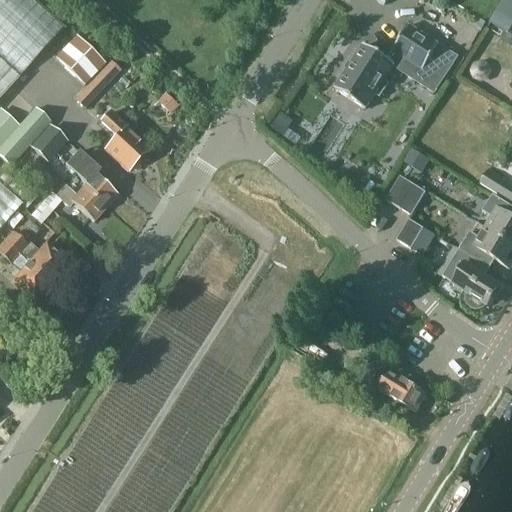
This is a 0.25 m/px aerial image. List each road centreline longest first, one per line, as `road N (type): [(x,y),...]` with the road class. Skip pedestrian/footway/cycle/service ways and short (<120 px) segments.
road 1 (unclassified): [(0,486),(230,125)]
road 2 (track): [(99,511),(264,252),(265,240),(189,188)]
road 3 (unclassified): [(497,355),(395,279),(230,125)]
road 4 (tertiary): [(402,511),(497,355)]
road 5 (unclassified): [(230,125),(310,0)]
